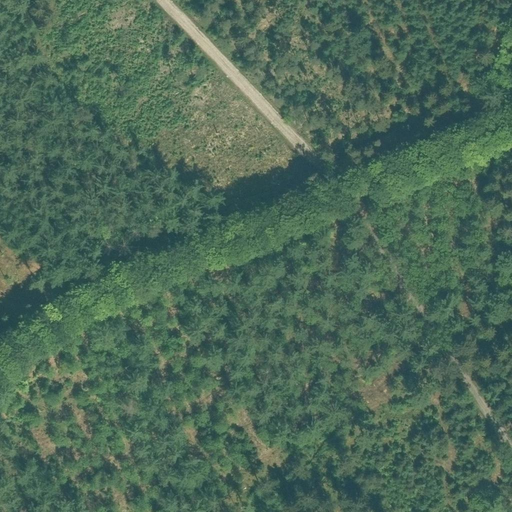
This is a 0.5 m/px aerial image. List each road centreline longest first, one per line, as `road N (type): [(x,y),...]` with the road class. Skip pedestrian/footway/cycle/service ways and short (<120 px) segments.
road 1 (track): [(0,362),(118,285),(345,193)]
road 2 (track): [(345,193),(161,0)]
road 3 (track): [(345,193),(450,354)]
road 4 (track): [(511,119),(345,193)]
